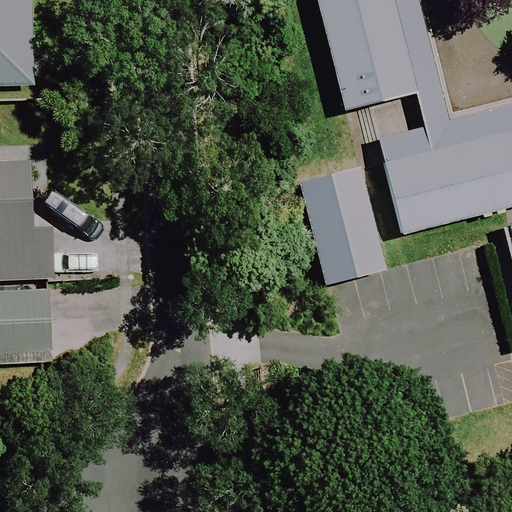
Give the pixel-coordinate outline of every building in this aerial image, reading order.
[(28,0),(0,0),(0,90),(30,90),(28,0)] [(432,89),(407,0),(329,0),(359,109),(432,89)] [(511,131),(401,162),(424,246),(511,222),(511,131)] [(30,231),(28,153),(0,153),(0,282),(49,282),(48,231),(30,231)] [(0,368),(50,366),(47,295),(0,296),(0,368)]
